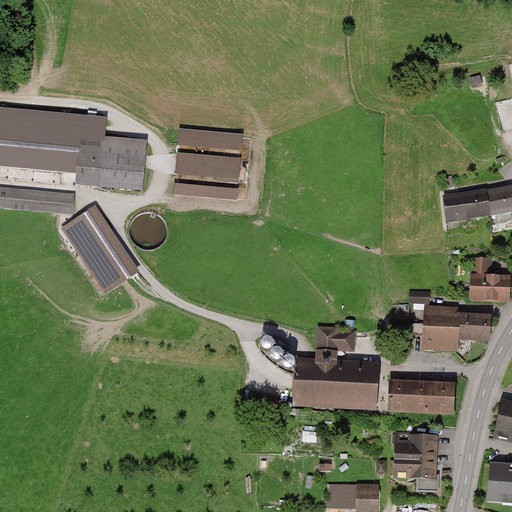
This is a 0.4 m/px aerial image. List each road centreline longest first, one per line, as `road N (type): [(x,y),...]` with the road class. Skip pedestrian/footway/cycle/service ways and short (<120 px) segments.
road 1 (track): [(0,184),(105,197),(145,274),(199,313),(306,351),(488,379)]
road 2 (tertiary): [(511,331),(479,410),(460,511)]
